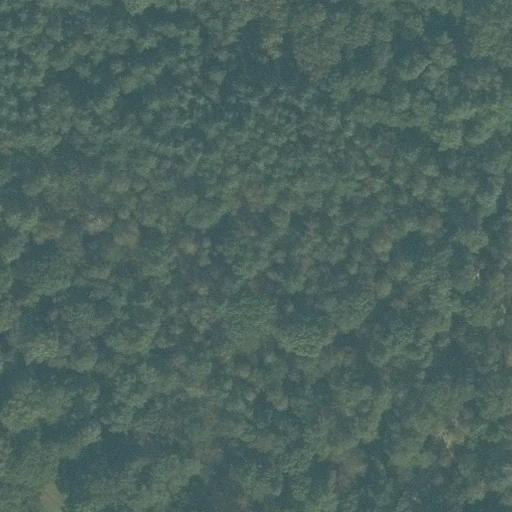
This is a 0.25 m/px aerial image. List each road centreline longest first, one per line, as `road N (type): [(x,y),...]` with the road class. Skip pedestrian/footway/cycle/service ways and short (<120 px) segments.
road 1 (track): [(511,63),(467,50),(312,33),(256,0)]
road 2 (unclassified): [(407,511),(511,293)]
